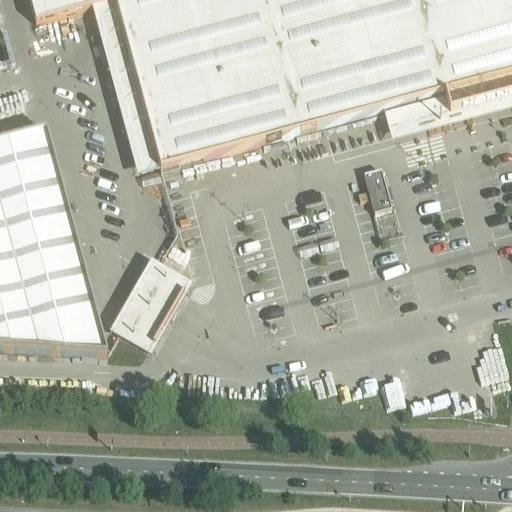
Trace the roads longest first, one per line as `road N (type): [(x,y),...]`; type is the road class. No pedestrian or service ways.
road 1 (primary): [(511,492),(0,469)]
road 2 (unknown): [(0,85),(30,89),(46,111),(98,277),(225,373)]
